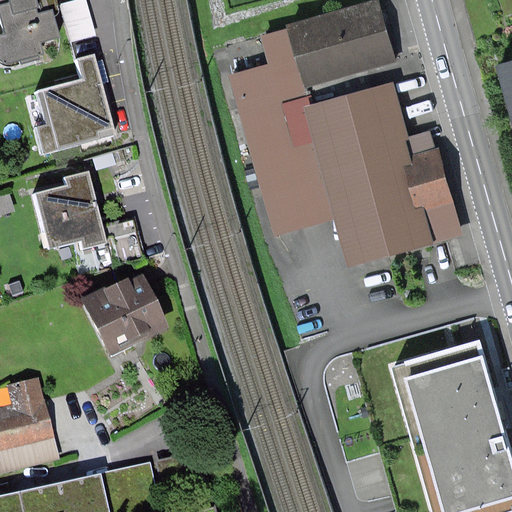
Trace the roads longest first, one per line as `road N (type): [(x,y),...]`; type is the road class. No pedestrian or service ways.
road 1 (residential): [(118,0),(154,189),(250,511)]
road 2 (residential): [(511,293),(317,353),(309,382),(349,511)]
road 3 (primary): [(431,0),(511,283)]
